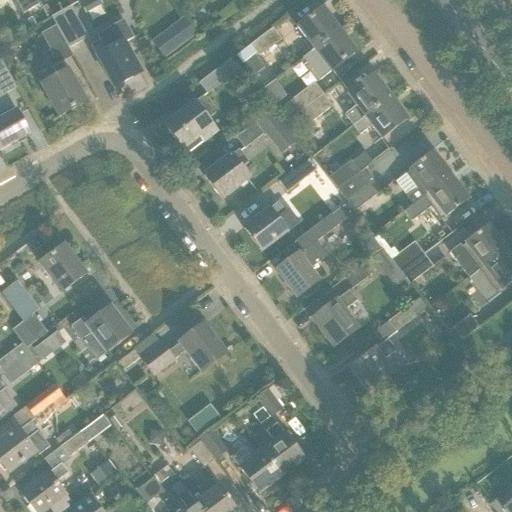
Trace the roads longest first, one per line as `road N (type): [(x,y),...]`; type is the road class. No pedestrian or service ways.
road 1 (residential): [(0,193),(92,139),(129,140),(353,441),(349,473),(302,511)]
road 2 (residential): [(379,0),(511,172)]
